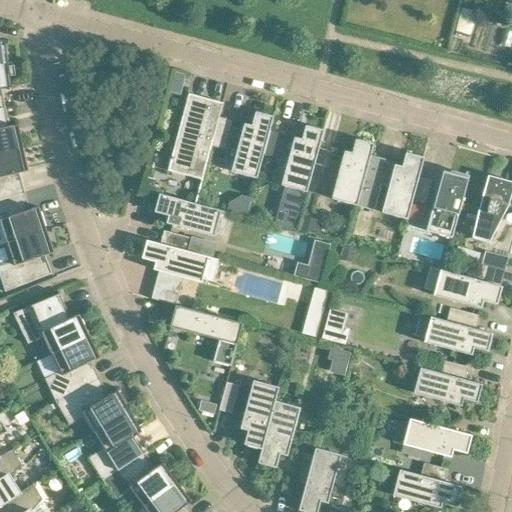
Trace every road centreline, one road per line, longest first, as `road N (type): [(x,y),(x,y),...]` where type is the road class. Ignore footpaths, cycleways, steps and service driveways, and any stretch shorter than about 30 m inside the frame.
road 1 (residential): [(248,511),(190,439),(97,267),(54,117),(45,64),(51,17)]
road 2 (residential): [(511,142),(51,17)]
